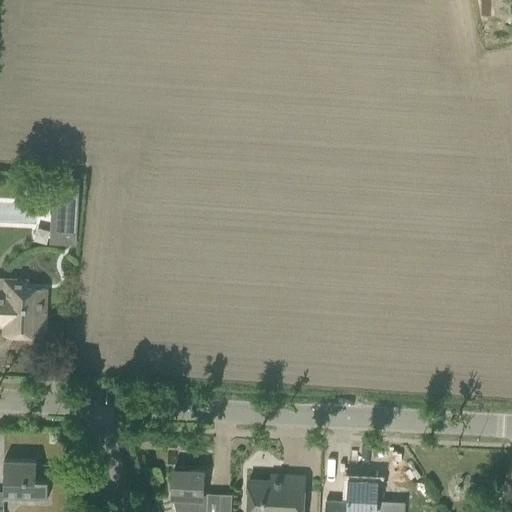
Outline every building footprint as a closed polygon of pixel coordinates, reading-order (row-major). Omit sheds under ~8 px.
[(54,178),(50,242),(74,243),(78,179),(54,178)] [(0,279),(0,324),(6,325),(5,334),(21,334),(23,338),(34,338),(36,335),(39,335),(39,329),(43,330),(44,310),(45,289),(32,288),(26,288),(27,281),(24,281),(4,280),(0,279)] [(47,480),(35,480),(35,460),(3,459),(2,499),(47,500),(47,480)] [(206,511),(207,494),(202,493),(203,472),(173,470),(171,497),(175,511),(206,511)] [(248,480),(246,511),(302,511),(304,477),(282,476),(282,482),(248,480)] [(324,492),(322,511),(408,511),(409,495),(376,493),(377,481),(348,479),(347,494),(324,492)]
